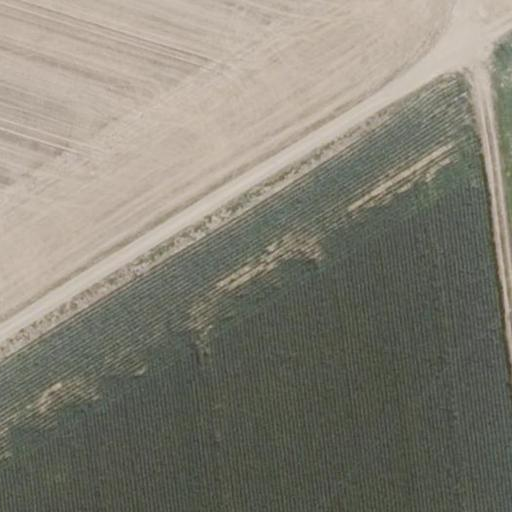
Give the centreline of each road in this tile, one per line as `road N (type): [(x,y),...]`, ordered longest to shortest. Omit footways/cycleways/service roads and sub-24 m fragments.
road 1 (track): [(511,17),(0,338)]
road 2 (track): [(459,50),(478,79),(511,342)]
